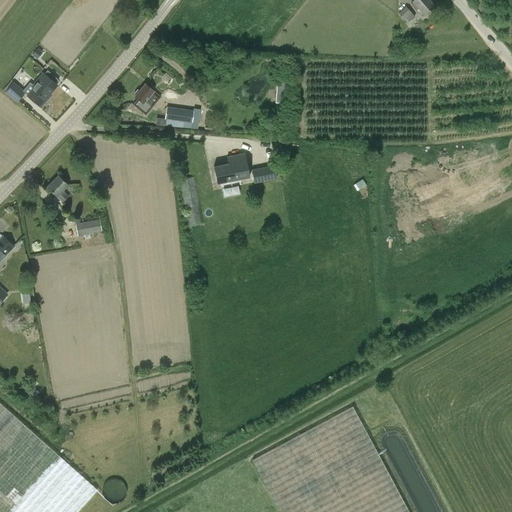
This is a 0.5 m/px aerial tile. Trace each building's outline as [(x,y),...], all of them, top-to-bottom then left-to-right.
[(410,4),(416,11),(418,9),(424,15),(435,6),(429,0),(413,0),(412,1),(413,2),(410,4)] [(408,23),(415,16),(406,6),(398,13),(408,23)] [(32,53),(36,56),(41,50),(37,46),(32,53)] [(49,94),(57,85),(43,73),(32,86),(34,87),(27,95),(40,107),(51,95),(49,94)] [(11,80),(4,89),(6,91),(5,92),(17,102),(26,92),(14,81),(13,82),(11,80)] [(145,115),(161,96),(145,83),(140,90),(137,88),(134,93),(135,95),(135,96),(137,98),(133,104),(145,115)] [(278,83),(276,103),(285,104),(287,84),(278,83)] [(164,123),(158,123),(158,125),(197,128),(200,111),(166,106),(164,123)] [(228,163),(213,166),(217,183),(249,176),(249,175),(249,173),(245,153),(226,156),(228,163)] [(252,172),(252,175),(254,182),(276,178),(273,165),(251,169),(252,172)] [(63,202),(69,196),(63,190),(68,185),(58,175),(47,187),(57,197),(57,196),(63,202)] [(362,179),(354,185),(357,191),(366,185),(362,179)] [(223,196),(240,194),(239,186),(222,188),(223,196)] [(203,222),(198,192),(181,195),(187,225),(203,222)] [(85,239),(91,238),(90,234),(102,231),(99,219),(75,223),(77,236),(84,235),(85,239)] [(0,260),(14,246),(3,236),(0,239),(0,260)] [(22,302),(31,301),(29,291),(20,293),(22,302)] [(23,392),(32,400),(39,392),(29,384),(23,392)] [(0,402),(0,511),(77,511),(97,489),(0,402)] [(408,511),(352,406),(252,460),(279,511),(408,511)] [(120,502),(122,501),(123,499),(125,498),(126,496),(126,493),(127,491),(126,489),(126,487),(125,485),(124,483),(122,482),(120,480),(118,479),(116,479),(114,479),(112,479),(110,480),(108,481),(106,482),(104,484),(103,486),(102,488),(102,490),(102,492),(102,494),(103,496),(104,498),(106,500),(107,501),(109,502),(111,503),(113,503),(116,503),(118,503),(120,502)]
